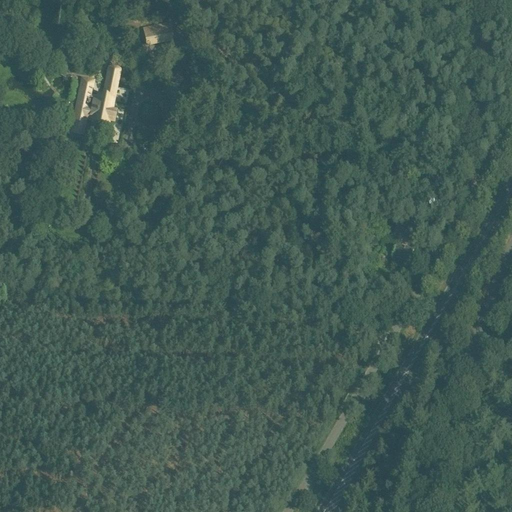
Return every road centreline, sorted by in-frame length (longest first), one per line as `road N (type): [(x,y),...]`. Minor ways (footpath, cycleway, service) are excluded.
road 1 (unclassified): [(287,511),(511,124)]
road 2 (track): [(386,340),(325,321),(0,292)]
road 3 (track): [(470,193),(171,114)]
road 4 (unclassified): [(431,511),(460,382),(511,249)]
road 5 (primary): [(436,315),(318,511)]
road 6 (primary): [(336,511),(436,315)]
road 7 (primary): [(436,315),(511,184)]
